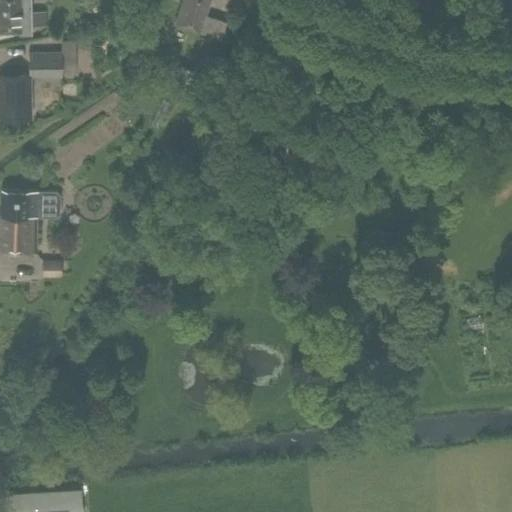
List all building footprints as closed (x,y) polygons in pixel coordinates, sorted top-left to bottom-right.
[(0,0),(0,31),(20,31),(20,33),(31,33),(30,0),(0,0)] [(182,0),(175,23),(220,38),(226,21),(205,14),(209,0),(182,0)] [(62,74),(62,51),(33,52),(28,52),(28,75),(29,75),(62,74)] [(196,70),(176,62),(170,77),(190,85),(196,70)] [(29,75),(28,75),(0,75),(0,117),(30,117),(29,75)] [(83,95),(84,83),(65,82),(65,94),(83,95)] [(139,91),(126,90),(125,103),(138,105),(139,91)] [(57,191),(37,190),(1,189),(0,214),(0,213),(0,251),(35,252),(36,215),(55,216),(60,212),(60,194),(57,191)] [(42,275),(61,275),(62,258),(42,258),(42,275)] [(7,493),(8,511),(81,511),(80,488),(7,493)]
